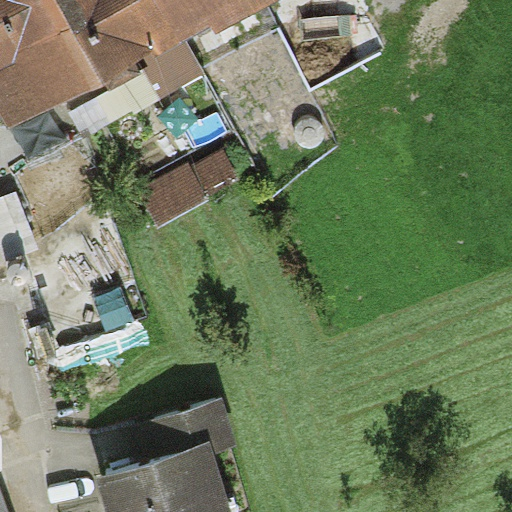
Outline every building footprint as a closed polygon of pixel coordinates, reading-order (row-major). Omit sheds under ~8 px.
[(287,0),(0,0),(0,129),(144,50),(156,73),(287,0)] [(227,144),(147,183),(163,216),(243,177),(227,144)] [(21,191),(0,198),(0,231),(7,249),(39,237),(21,191)] [(224,511),(198,437),(78,479),(89,511),(224,511)] [(0,511),(15,511),(0,465),(0,511)]
